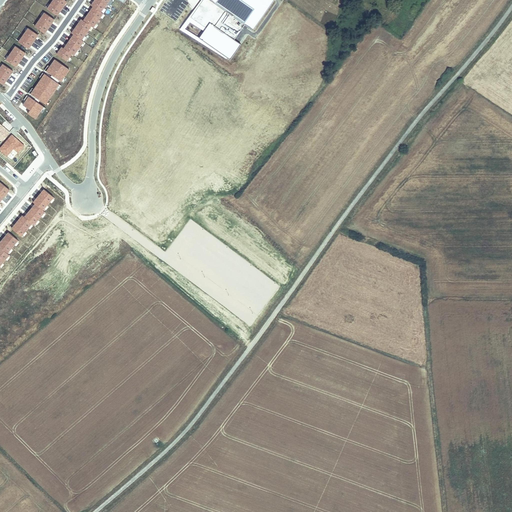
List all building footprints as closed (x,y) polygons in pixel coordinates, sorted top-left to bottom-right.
[(64,0),(53,0),(48,9),(57,16),(67,2),(64,0)] [(101,12),(109,0),(94,0),(90,7),(94,9),(85,22),(81,19),(72,33),(76,36),(66,50),(62,47),(57,54),(65,60),(70,53),(74,55),(84,41),(82,40),(91,26),(93,28),(103,14),(101,12)] [(273,0),(202,0),(182,29),(226,59),(228,57),(231,59),(241,45),(233,40),(244,23),(253,30),(273,0)] [(45,13),(35,27),(45,33),(54,20),(45,13)] [(28,28),(19,42),(29,49),(38,35),(28,28)] [(16,46),(6,60),(16,67),(26,53),(16,46)] [(31,94),(46,104),(59,84),(58,83),(59,80),(61,82),(70,70),(55,60),(47,71),(56,78),(54,80),(45,74),(31,94)] [(13,71),(2,64),(0,67),(0,82),(4,85),(13,71)] [(35,119),(44,107),(29,97),(23,105),(30,110),(28,113),(35,119)] [(0,139),(2,141),(9,132),(0,124),(0,139)] [(12,135),(0,148),(0,149),(8,157),(15,149),(18,152),(24,146),(12,135)] [(0,202),(10,190),(0,181),(0,202)] [(55,197),(44,189),(34,201),(35,205),(25,216),(22,215),(12,228),(22,236),(32,225),(35,228),(48,212),(45,210),(55,197)] [(19,241),(8,233),(0,243),(0,245),(1,246),(0,247),(0,268),(11,255),(9,254),(19,241)]
